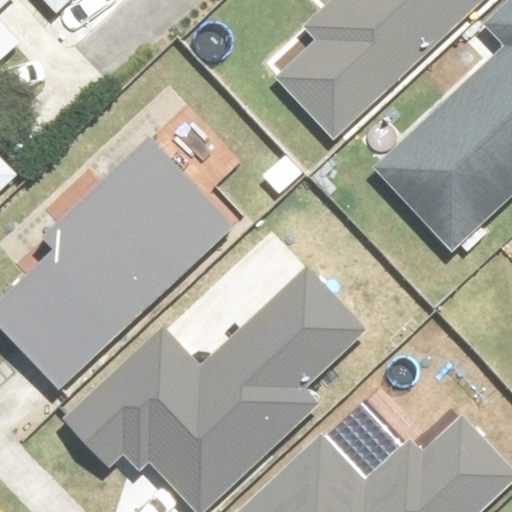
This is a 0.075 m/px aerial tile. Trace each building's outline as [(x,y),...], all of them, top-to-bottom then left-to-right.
[(0,14),(15,0),(0,0),(0,71),(25,48),(0,22),(0,14)] [(47,0),(63,16),(80,0),(47,0)] [(349,0),(314,35),(327,49),(286,89),(341,145),(489,0),(349,0)] [(511,9),(481,41),(504,66),(386,182),(462,260),(511,211),(511,9)] [(234,232),(154,149),(65,234),(75,245),(0,315),(0,324),(65,393),(234,232)] [(0,198),(18,182),(0,162),(0,198)] [(453,412),(370,490),(327,444),(254,511),(500,511),(511,501),(511,474),(491,452),(453,412)]
